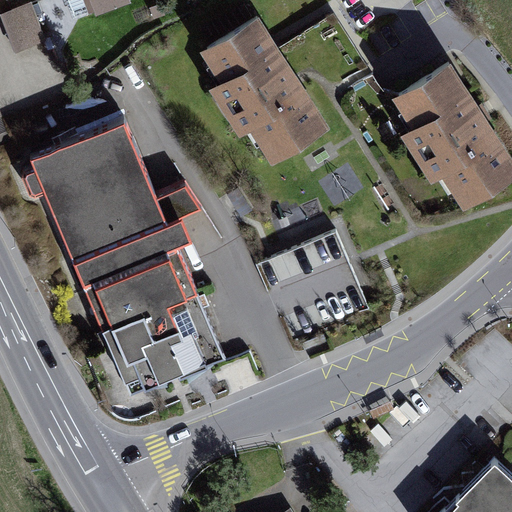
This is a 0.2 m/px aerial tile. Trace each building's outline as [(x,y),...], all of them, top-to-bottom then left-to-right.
[(21,0),(1,8),(17,49),(48,37),(34,0),(21,0)] [(65,0),(72,17),(117,0),(65,0)] [(385,93),(334,10),(280,43),(330,126),(385,93)] [(330,126),(261,13),(205,47),(274,160),(330,126)] [(511,170),(511,154),(450,53),(394,87),(463,200),(511,170)] [(159,193),(123,116),(30,155),(35,167),(25,171),(35,195),(46,189),(133,393),(229,355),(172,219),(206,208),(188,181),(159,193)] [(511,511),(511,470),(496,455),(440,511),(511,511)]
